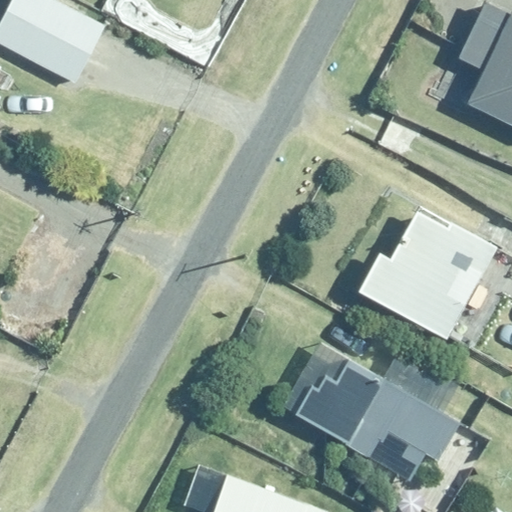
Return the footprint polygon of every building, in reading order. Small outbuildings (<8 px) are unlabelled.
[(105,21),(65,0),(3,0),(0,7),(0,46),(72,84),(105,21)] [(509,8),(492,0),(482,0),(457,52),(482,64),(465,98),(511,120),(511,4),(509,8)] [(493,244),(417,199),(385,254),(375,248),(352,287),(463,351),(507,276),(483,262),(493,244)] [(98,252),(72,237),(50,274),(77,289),(98,252)] [(458,417),(345,351),(331,375),(315,366),(287,416),(361,458),(377,430),(398,443),(393,452),(415,465),(422,452),(434,459),(458,417)] [(222,468),(220,474),(192,464),(177,505),(195,511),(325,511),(327,507),(222,468)] [(418,511),(397,500),(389,511),(418,511)]
